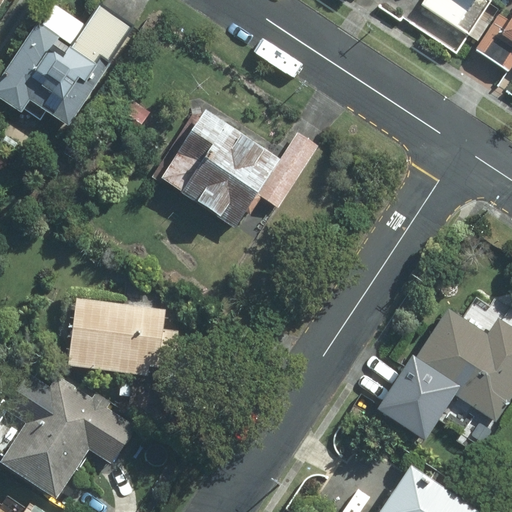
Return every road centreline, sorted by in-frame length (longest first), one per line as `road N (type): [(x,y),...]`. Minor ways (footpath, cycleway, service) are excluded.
road 1 (residential): [(459,144),(220,511)]
road 2 (residential): [(240,0),(459,144)]
